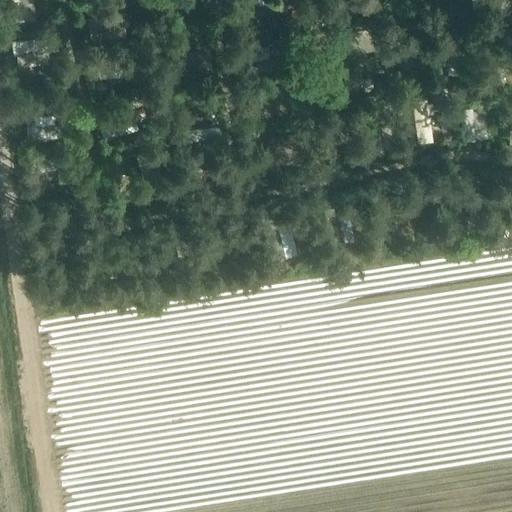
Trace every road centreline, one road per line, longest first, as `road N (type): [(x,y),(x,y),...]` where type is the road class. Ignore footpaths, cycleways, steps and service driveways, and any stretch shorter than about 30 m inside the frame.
road 1 (residential): [(194,202),(129,216),(108,215),(96,204),(61,0)]
road 2 (track): [(0,261),(36,511)]
road 3 (residential): [(194,202),(160,0)]
road 4 (residential): [(511,164),(411,156),(321,176)]
road 5 (residential): [(258,189),(231,0)]
road 6 (residential): [(321,176),(295,0)]
